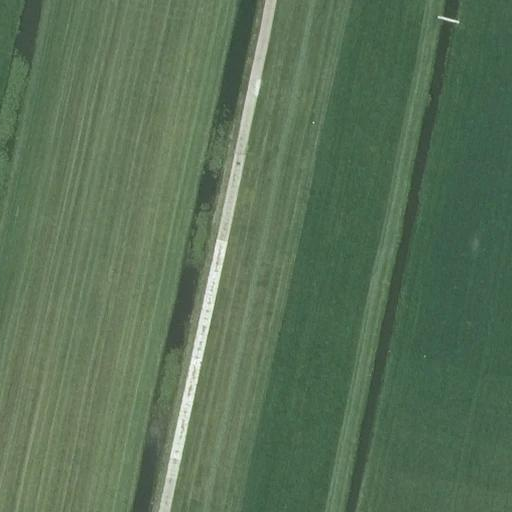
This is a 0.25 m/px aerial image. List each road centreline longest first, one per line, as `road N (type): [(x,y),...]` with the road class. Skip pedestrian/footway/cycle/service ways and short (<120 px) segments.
road 1 (track): [(163,511),(270,0)]
road 2 (track): [(28,511),(132,0)]
